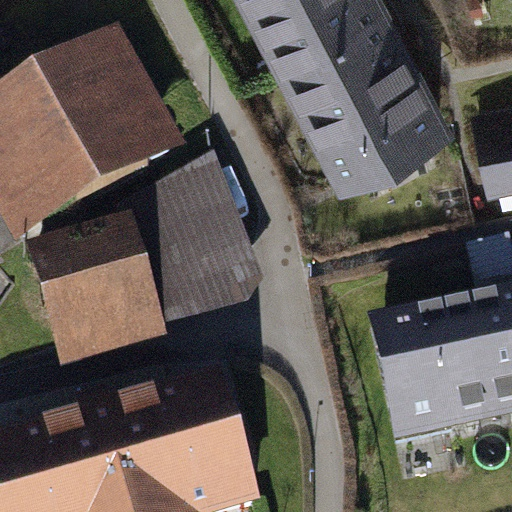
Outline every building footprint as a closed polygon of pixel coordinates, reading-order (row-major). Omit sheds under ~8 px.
[(459,119),(395,0),(253,0),(348,177),(459,119)] [(119,56),(0,128),(0,182),(47,246),(81,347),(239,304),(191,170),(119,56)] [(511,116),(479,124),(494,189),(511,185),(511,116)] [(479,293),(511,288),(511,243),(473,249),(479,293)] [(511,298),(374,327),(399,445),(511,421),(511,298)] [(223,392),(0,452),(0,468),(12,511),(221,511),(254,503),(223,392)]
